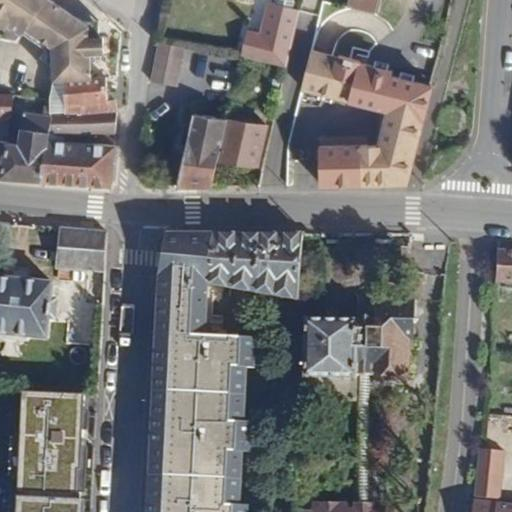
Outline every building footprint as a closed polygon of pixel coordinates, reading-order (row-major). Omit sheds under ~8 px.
[(47,0),(0,0),(0,16),(10,25),(24,34),(27,29),(47,0)] [(87,22),(53,0),(47,0),(27,29),(52,45),(60,38),(79,37),(78,28),(103,28),(102,21),(87,22)] [(289,69),(303,12),(297,11),(298,3),(296,0),(293,0),(281,0),(280,6),(272,6),(265,36),(250,33),(243,58),(289,69)] [(379,15),(382,0),(351,0),(350,8),(379,15)] [(0,23),(8,29),(10,25),(0,16),(0,23)] [(93,78),(92,54),(108,53),(107,37),(103,36),(103,28),(78,28),(79,37),(60,38),(52,45),(56,79),(93,78)] [(179,88),(188,46),(161,41),(153,82),(179,88)] [(357,106),(366,68),(313,57),(304,95),(357,106)] [(368,108),(375,70),(366,68),(357,106),(368,108)] [(386,112),(395,74),(375,70),(368,108),(386,112)] [(111,99),(109,78),(93,78),(56,79),(52,88),(52,101),(53,115),(119,110),(117,98),(111,99)] [(434,88),(396,79),(394,86),(432,95),(434,88)] [(411,186),(432,95),(394,86),(388,112),(393,113),(387,148),(380,148),(371,187),(411,186)] [(0,116),(13,117),(15,94),(0,93),(0,116)] [(0,177),(43,181),(46,145),(50,145),(53,115),(52,101),(46,101),(46,115),(26,112),(20,143),(7,142),(0,177)] [(117,133),(119,110),(53,115),(50,145),(46,145),(43,181),(113,187),(116,146),(66,141),(67,133),(117,133)] [(221,161),(230,119),(197,114),(179,188),(215,188),(221,161)] [(261,167),(271,125),(230,119),(221,161),(226,162),(226,168),(242,169),(243,164),(261,167)] [(338,187),(348,148),(324,148),(324,186),(338,187)] [(371,187),(380,148),(348,148),(338,187),(371,187)] [(105,274),(107,232),(62,228),(58,268),(87,269),(86,299),(105,301),(107,298),(105,274)] [(234,368),(235,338),(206,337),(209,284),(206,283),(214,236),(169,235),(161,275),(150,511),(227,511),(228,506),(230,452),(231,423),(234,368)] [(299,301),(303,236),(214,236),(206,283),(209,284),(221,285),(299,301)] [(511,283),(511,251),(499,251),(497,283),(511,283)] [(55,316),(56,306),(50,305),(52,280),(0,274),(0,331),(47,335),(49,315),(55,316)] [(416,342),(417,302),(377,301),(376,321),(306,320),(305,402),(321,402),(321,404),(324,410),(329,413),(336,412),(340,408),(341,403),(357,403),(357,379),(371,379),(410,380),(410,342),(416,342)] [(256,368),(257,340),(235,338),(234,368),(256,368)] [(506,395),(507,376),(488,374),(486,394),(506,395)] [(371,462),(371,379),(357,379),(357,403),(357,462),(371,462)] [(80,511),(86,397),(20,394),(18,438),(13,438),(11,479),(14,479),(12,511),(80,511)] [(252,452),(253,424),(231,423),(230,452),(252,452)] [(499,504),(505,452),(481,449),(475,502),(499,504)] [(371,482),(371,462),(357,462),(346,461),(346,481),(358,482),(357,495),(371,497),(384,497),(382,490),(379,485),(376,482),(371,482)] [(371,503),(371,497),(357,495),(358,504),(371,503)] [(313,511),(313,502),(296,501),(296,511),(313,511)] [(388,511),(388,510),(376,510),(376,503),(371,503),(358,504),(354,503),(353,511),(349,511),(350,503),(313,502),(313,511),(296,511),(295,511),(388,511)] [(497,511),(499,504),(475,502),(474,511),(497,511)]
